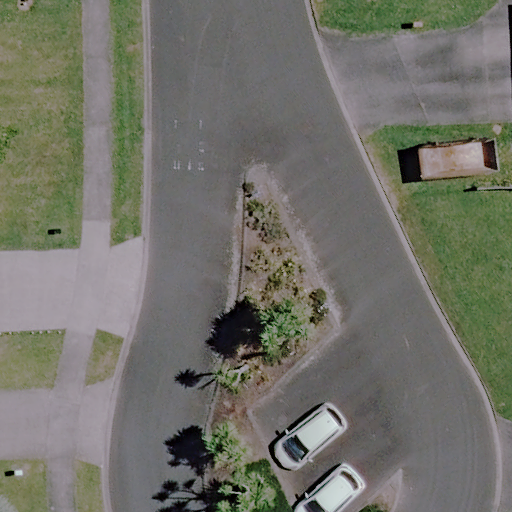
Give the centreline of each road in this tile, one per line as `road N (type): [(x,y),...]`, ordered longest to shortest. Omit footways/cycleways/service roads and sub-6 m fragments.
road 1 (residential): [(245,74),(199,202),(168,331),(148,439),(151,511)]
road 2 (residential): [(430,511),(434,479),(333,241)]
road 3 (residential): [(333,241),(245,74)]
